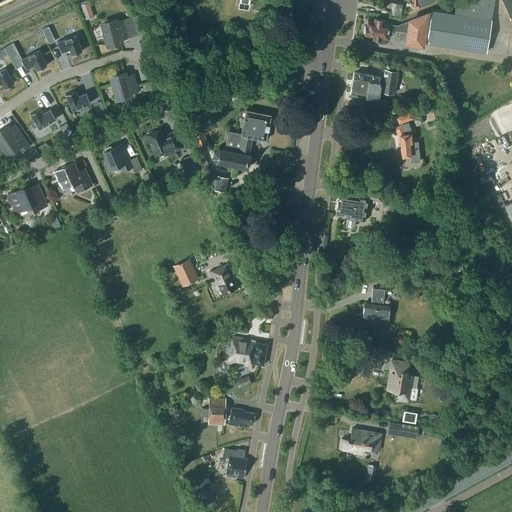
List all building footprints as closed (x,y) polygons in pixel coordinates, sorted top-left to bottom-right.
[(427,42),(486,52),(494,0),(456,0),(454,14),(432,10),(430,23),(426,22),(423,40),(427,41),(427,42)] [(86,19),(93,16),(89,2),(81,5),(86,19)] [(390,14),(400,16),(403,4),(393,2),(390,14)] [(426,22),(427,13),(410,20),(406,42),(422,45),(423,40),(426,22)] [(387,38),(389,31),(395,32),(396,25),(383,23),(384,20),(374,18),(374,21),(368,20),(367,25),(366,25),(365,33),(365,34),(373,35),(373,38),(381,39),(381,37),(387,38)] [(102,24),(108,45),(117,42),(116,39),(128,36),(124,20),(117,22),(116,20),(102,24)] [(81,32),(62,39),(66,49),(74,46),(76,52),(87,48),(81,32)] [(9,58),(15,54),(8,44),(3,48),(9,58)] [(39,48),(22,58),(28,68),(35,63),(39,68),(48,63),(39,48)] [(5,66),(0,69),(0,82),(1,81),(5,87),(14,81),(5,66)] [(385,69),(381,90),(394,92),(397,71),(385,69)] [(354,100),(364,101),(365,96),(370,96),(378,98),(381,76),(374,75),(354,72),(350,93),(354,94),(354,100)] [(121,74),(111,77),(117,98),(131,94),(131,92),(137,90),(133,74),(121,77),(121,74)] [(74,91),(64,95),(70,111),(89,104),(85,94),(76,97),(74,91)] [(427,104),(431,118),(439,116),(436,102),(427,104)] [(246,109),(241,133),(252,135),(252,137),(266,140),(268,130),(269,124),(271,114),(246,109)] [(37,110),(28,115),(36,130),(53,121),(48,111),(40,115),(37,110)] [(411,112),(397,117),(400,123),(417,117),(414,111),(411,112)] [(395,127),(398,134),(398,137),(400,137),(402,156),(409,155),(410,162),(420,161),(418,141),(412,142),(410,128),(408,122),(402,124),(395,127)] [(200,124),(191,128),(193,134),(199,146),(208,143),(202,130),(200,124)] [(22,150),(29,145),(15,125),(5,132),(4,130),(0,131),(0,141),(8,153),(19,145),(22,150)] [(161,128),(155,131),(154,130),(147,133),(147,134),(146,135),(151,146),(150,147),(153,153),(154,153),(155,155),(169,148),(171,152),(183,147),(175,130),(164,135),(161,128)] [(252,135),(241,133),(228,130),(224,149),(219,147),(214,151),(213,156),(216,161),(247,168),(250,154),(249,154),(252,137),(252,135)] [(129,159),(122,142),(111,147),(110,145),(105,148),(106,150),(104,150),(108,158),(105,160),(109,169),(119,164),(122,171),(132,166),(135,172),(142,169),(136,156),(129,159)] [(186,157),(191,169),(199,166),(193,153),(186,157)] [(79,190),(92,184),(85,167),(78,170),(74,162),(54,171),(59,184),(57,189),(65,192),(67,187),(76,182),(79,190)] [(216,183),(215,189),(226,191),(229,177),(218,175),(216,183)] [(47,204),(37,183),(24,189),(23,186),(8,193),(9,196),(7,196),(10,203),(12,202),(16,212),(32,205),(34,210),(47,204)] [(370,185),(368,195),(366,195),(365,192),(361,192),(359,194),(358,194),(358,195),(339,192),(336,213),(347,215),(347,217),(346,225),(347,227),(351,228),(354,226),(355,218),(364,220),(367,198),(380,200),(383,187),(370,185)] [(94,197),(91,204),(97,206),(100,200),(94,197)] [(188,258),(173,265),(183,285),(197,278),(188,258)] [(215,285),(217,283),(222,294),(237,288),(232,277),(234,276),(228,263),(209,271),(215,285)] [(383,301),(385,289),(373,287),(371,299),(372,299),(372,302),(364,301),(362,316),(370,317),(369,321),(380,322),(381,319),(388,319),(390,304),(382,304),(383,300),(383,301)] [(247,361),(263,364),(267,343),(255,341),(255,339),(233,336),(229,360),(247,363),(247,361)] [(392,359),(387,389),(397,391),(397,393),(398,393),(397,399),(407,401),(408,398),(416,399),(418,388),(416,388),(418,376),(407,374),(409,362),(392,359)] [(157,394),(149,373),(140,377),(148,397),(157,394)] [(237,379),(239,386),(251,382),(249,375),(237,379)] [(208,423),(225,424),(226,398),(209,397),(209,407),(202,407),(202,415),(208,415),(208,423)] [(229,424),(247,427),(248,422),(253,423),(255,412),(243,410),(244,409),(232,407),(229,424)] [(457,418),(455,427),(478,430),(479,422),(457,418)] [(399,431),(417,433),(419,425),(400,422),(399,431)] [(342,438),(340,448),(353,450),(353,452),(366,454),(367,448),(379,450),(382,433),(352,428),(350,438),(348,438),(348,439),(342,438)] [(224,448),(223,457),(228,458),(226,475),(236,477),(236,476),(244,477),(247,457),(244,457),(245,449),(237,448),(237,450),(224,448)] [(364,485),(373,486),(376,465),(368,464),(364,485)] [(189,479),(193,490),(211,484),(208,473),(189,479)]
